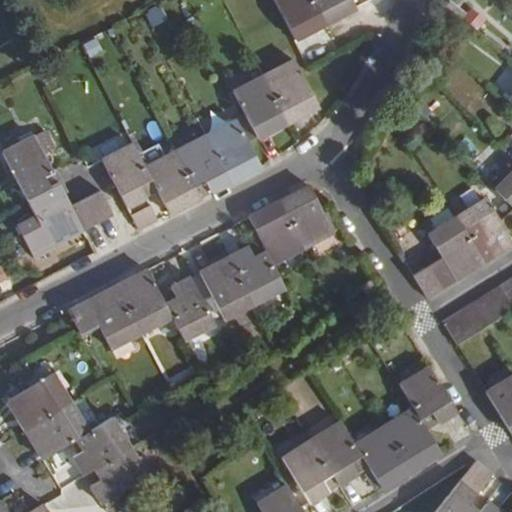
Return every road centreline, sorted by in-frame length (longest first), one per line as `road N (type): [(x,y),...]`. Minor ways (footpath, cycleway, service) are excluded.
road 1 (residential): [(0,324),(320,154)]
road 2 (residential): [(320,154),(422,322)]
road 3 (residential): [(320,154),(352,121),(410,0)]
road 4 (residential): [(422,322),(511,469)]
